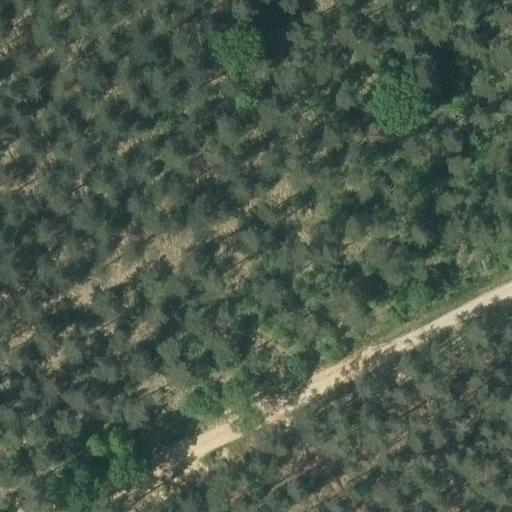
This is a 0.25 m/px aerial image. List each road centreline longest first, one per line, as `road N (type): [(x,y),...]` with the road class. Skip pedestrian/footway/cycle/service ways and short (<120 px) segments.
road 1 (track): [(65,511),(511,286)]
road 2 (track): [(86,501),(0,339)]
